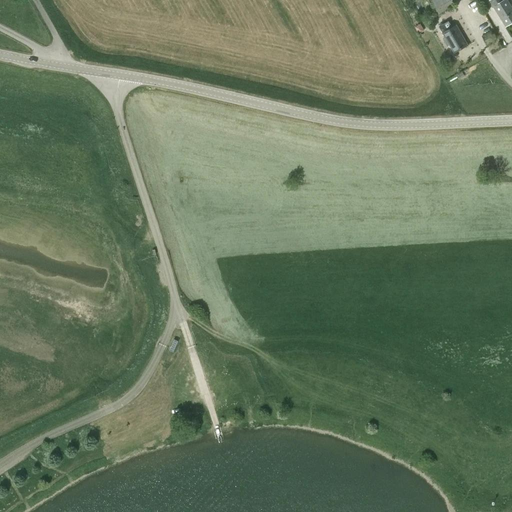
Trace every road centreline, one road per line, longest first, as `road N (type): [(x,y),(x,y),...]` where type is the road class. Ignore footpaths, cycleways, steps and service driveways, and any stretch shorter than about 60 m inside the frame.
road 1 (unclassified): [(0,464),(136,391),(169,328),(174,295),(115,105),(115,74)]
road 2 (tertiary): [(115,74),(326,121),(511,120)]
